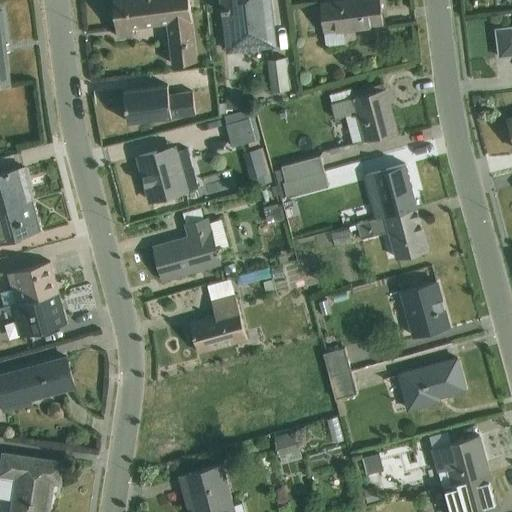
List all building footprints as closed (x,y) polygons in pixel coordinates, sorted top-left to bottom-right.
[(189,0),(112,0),(117,38),(134,36),(133,28),(166,23),(171,65),(197,62),(189,0)] [(269,0),(221,0),(228,54),(276,48),(269,0)] [(353,0),(320,4),(325,46),(344,44),(342,30),(383,25),(380,0),(353,0)] [(0,86),(10,85),(1,12),(0,12),(0,86)] [(511,28),(496,30),(499,58),(511,56),(511,28)] [(285,58),(266,61),(271,92),(289,90),(285,58)] [(354,98),(330,104),(335,120),(345,117),(353,146),(397,134),(384,85),(352,93),(354,98)] [(168,86),(124,91),(128,123),(195,115),(192,91),(169,94),(168,86)] [(226,104),(218,104),(219,116),(227,114),(227,110),(247,109),(247,97),(226,97),(226,104)] [(246,110),(224,116),(232,147),(259,140),(253,117),(248,118),(246,110)] [(177,147),(138,157),(150,202),(198,188),(188,149),(178,151),(177,147)] [(262,149),(243,154),(250,179),(269,174),(262,149)] [(277,184),(324,171),(320,156),(281,167),(282,170),(274,172),(277,184)] [(375,220),(416,209),(405,166),(364,177),(375,220)] [(0,209),(33,201),(25,168),(0,174),(0,209)] [(324,171),(277,184),(280,198),(286,197),(286,198),(328,187),(324,171)] [(277,207),(264,210),(268,227),(283,223),(282,222),(285,221),(278,194),(274,195),(277,207)] [(33,201),(0,209),(0,242),(42,232),(33,201)] [(186,224),(203,219),(201,209),(183,213),(186,224)] [(416,209),(375,220),(357,224),(361,240),(388,233),(395,260),(428,251),(416,209)] [(342,212),(328,216),(331,228),(345,225),(342,212)] [(203,219),(186,224),(184,224),(188,238),(154,247),(163,281),(222,265),(219,253),(224,252),(223,248),(228,246),(221,221),(210,224),(209,218),(203,219)] [(348,231),(332,235),(335,247),(351,242),(348,231)] [(12,306),(59,293),(50,262),(8,274),(12,290),(0,293),(4,308),(12,306)] [(216,316),(183,325),(187,340),(195,338),(199,353),(247,340),(230,282),(208,288),(216,316)] [(436,282),(399,292),(412,339),(449,329),(436,282)] [(59,293),(12,306),(21,336),(67,324),(59,293)] [(329,378),(351,372),(344,349),(323,355),(329,378)] [(0,407),(2,407),(3,414),(33,406),(31,400),(75,388),(67,358),(0,376),(0,407)] [(457,359),(397,376),(407,413),(442,403),(440,398),(465,391),(457,359)] [(351,372),(329,378),(336,401),(357,395),(351,372)] [(328,413),(316,415),(320,437),(332,434),(328,413)] [(294,432),(275,438),(282,465),(302,459),(294,432)] [(431,450),(451,444),(448,432),(428,438),(431,450)] [(451,444),(431,450),(441,488),(489,475),(479,437),(451,444)] [(357,470),(372,465),(368,449),(352,454),(357,470)] [(2,454),(0,470),(0,498),(12,500),(10,511),(48,511),(53,483),(61,484),(64,463),(2,454)] [(223,464),(179,476),(188,510),(191,510),(191,511),(243,511),(242,504),(234,506),(223,464)] [(489,475),(441,488),(448,511),(491,511),(498,510),(494,493),(492,494),(490,483),(491,483),(489,475)] [(375,488),(363,492),(367,504),(379,500),(375,488)]
